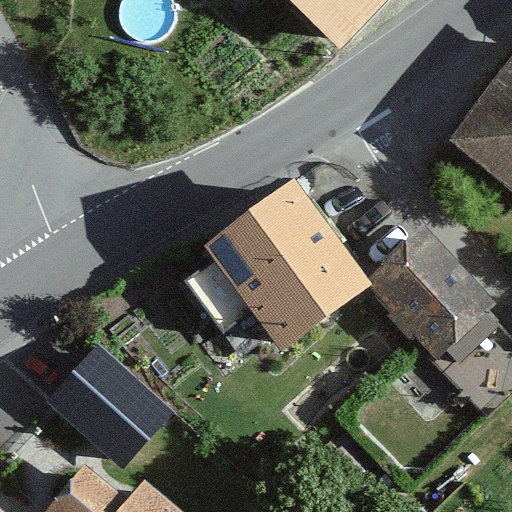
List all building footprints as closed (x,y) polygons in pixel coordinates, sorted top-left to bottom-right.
[(259,0),(339,73),(406,0),(259,0)] [(511,67),(444,161),(511,210),(511,67)] [(382,280),(315,185),(227,247),(294,342),(382,280)] [(502,322),(428,246),(383,289),(450,357),(461,346),(469,354),(502,322)] [(167,410),(97,351),(52,403),(120,463),(167,410)] [(438,426),(416,403),(394,423),(416,446),(438,426)] [(175,511),(144,486),(126,507),(87,475),(55,511),(175,511)]
